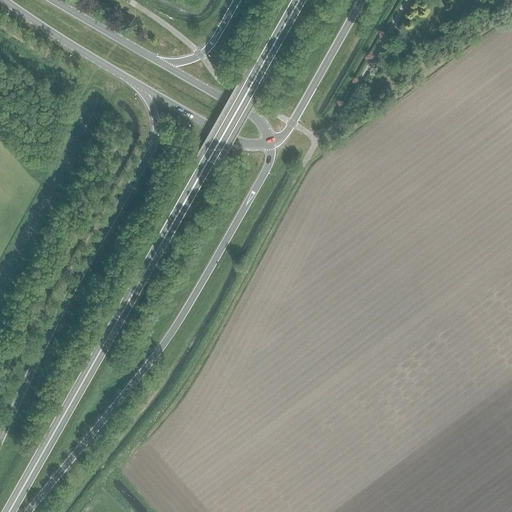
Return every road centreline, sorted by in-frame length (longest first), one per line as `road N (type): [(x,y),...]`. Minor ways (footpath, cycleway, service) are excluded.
road 1 (trunk): [(11,511),(301,0)]
road 2 (track): [(316,139),(193,370),(76,511)]
road 3 (trunk): [(29,511),(162,347),(265,170),(269,143)]
road 4 (trunk): [(134,83),(154,113),(152,146),(28,358),(0,426)]
road 5 (unclassified): [(291,123),(316,139),(331,132),(407,0)]
road 6 (secondary): [(2,0),(134,83)]
road 7 (secondary): [(134,83),(238,141),(269,143)]
road 8 (trunk): [(291,123),(362,0)]
road 9 (secondary): [(269,143),(250,112),(161,64)]
road 10 (secondary): [(161,64),(51,0)]
